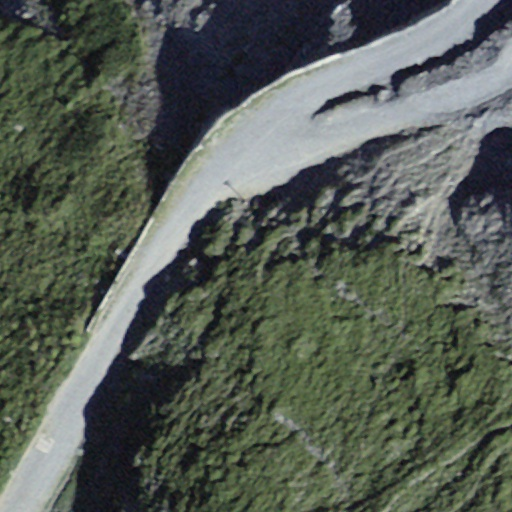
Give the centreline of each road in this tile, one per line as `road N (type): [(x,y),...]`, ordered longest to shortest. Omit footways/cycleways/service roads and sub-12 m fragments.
road 1 (track): [(13,511),(136,283),(230,157)]
road 2 (track): [(230,157),(308,154),(477,95),(511,67)]
road 3 (track): [(230,157),(306,96),(410,52),(479,0)]
